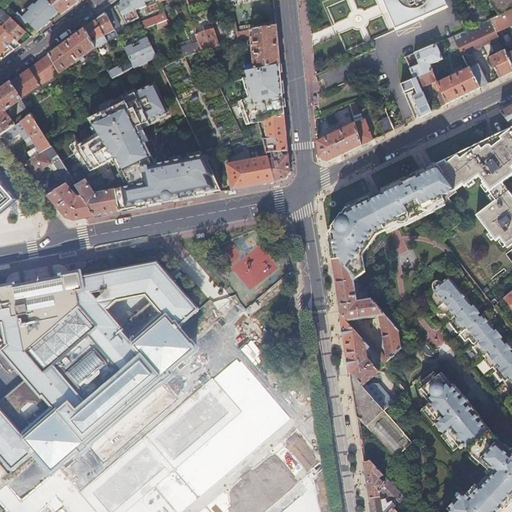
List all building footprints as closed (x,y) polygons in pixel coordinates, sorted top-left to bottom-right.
[(49,21),(58,12),(45,0),(39,0),(33,7),(31,4),(27,8),(29,11),(23,17),(17,12),(12,16),(24,27),(27,23),(37,33),(44,26),(45,27),(50,22),(49,21)] [(61,15),(76,4),(72,0),(45,0),(58,12),(61,15)] [(129,0),(122,0),(116,5),(126,25),(139,19),(136,12),(129,0)] [(129,0),(136,12),(159,2),(160,2),(158,0),(129,0)] [(451,3),(449,0),(382,0),(385,6),(395,28),(451,3)] [(487,0),(498,16),(507,12),(499,0),(487,0)] [(511,0),(499,0),(507,12),(511,10),(511,9),(511,8),(511,0)] [(105,13),(115,31),(121,28),(116,18),(111,8),(105,13)] [(25,32),(2,9),(0,11),(0,27),(13,39),(16,42),(25,32)] [(507,28),(511,25),(511,10),(507,12),(498,16),(491,19),(489,20),(492,24),(496,33),(507,28)] [(51,23),(61,15),(58,12),(49,21),(50,22),(51,23)] [(105,13),(95,20),(104,37),(106,41),(107,42),(117,36),(115,31),(105,13)] [(141,23),(144,29),(167,21),(165,15),(141,23)] [(95,20),(84,29),(91,40),(95,48),(106,41),(104,37),(95,20)] [(455,41),(492,24),(489,20),(466,30),(453,36),(451,36),(454,42),(455,41)] [(196,35),(198,42),(202,53),(219,47),(211,21),(208,22),(211,30),(196,35)] [(461,55),(466,53),(498,38),(496,33),(492,24),(455,41),(454,42),(456,46),(457,46),(461,55)] [(235,33),(237,39),(244,38),(244,37),(249,36),(250,44),(248,45),(248,48),(250,49),(251,49),(252,64),(243,65),(245,71),(253,69),(258,68),(279,64),(275,25),(259,29),(235,33)] [(0,53),(13,39),(0,27),(0,53)] [(511,45),(511,38),(507,28),(496,33),(498,38),(500,41),(502,47),(504,50),(511,45)] [(71,38),(48,56),(60,74),(60,75),(80,60),(82,63),(85,61),(83,58),(95,48),(91,40),(84,29),(71,38)] [(130,62),(133,67),(134,69),(146,63),(158,58),(147,35),(123,46),(130,62)] [(454,42),(451,36),(445,39),(450,49),(456,46),(454,42)] [(493,51),(502,47),(500,41),(490,45),(490,46),(489,47),(491,52),(493,51)] [(180,49),(184,58),(202,53),(198,42),(180,49)] [(436,43),(415,52),(406,56),(408,63),(418,59),(420,64),(410,68),(414,78),(417,77),(432,71),(432,70),(429,64),(442,58),(436,43)] [(504,76),(511,71),(511,67),(504,51),(504,50),(488,58),(498,78),(504,76)] [(488,84),(489,83),(478,62),(472,66),(466,53),(461,55),(468,68),(469,67),(479,88),(488,84)] [(27,71),(11,84),(21,99),(60,74),(48,56),(27,71)] [(120,68),(123,73),(133,67),(130,62),(120,68)] [(281,89),(279,64),(258,68),(260,92),(261,94),(281,89)] [(462,96),(479,88),(469,67),(468,68),(463,70),(461,66),(454,70),(456,73),(437,83),(446,104),(462,96)] [(109,73),(113,79),(123,73),(120,68),(109,73)] [(442,105),(446,104),(437,83),(432,71),(417,77),(421,87),(432,82),(442,105)] [(422,115),(431,111),(423,92),(421,87),(417,77),(414,78),(401,84),(404,92),(415,87),(418,95),(413,97),(421,116),(422,115)] [(247,78),(202,93),(206,105),(250,90),(247,78)] [(0,136),(0,137),(14,127),(30,115),(21,101),(22,101),(21,99),(11,84),(0,91),(0,136)] [(130,188),(116,191),(120,212),(129,210),(147,206),(162,203),(174,201),(187,199),(205,195),(214,193),(222,192),(205,156),(156,166),(138,128),(168,113),(154,84),(108,107),(110,110),(89,120),(98,134),(76,148),(91,172),(119,159),(121,163),(120,163),(130,185),(130,188)] [(426,91),(423,92),(431,111),(435,109),(431,97),(428,98),(426,91)] [(349,104),(350,104),(353,116),(359,114),(355,101),(349,104)] [(511,105),(509,107),(501,111),(511,125),(511,105)] [(19,135),(25,143),(27,141),(28,141),(31,138),(41,132),(30,115),(14,127),(0,137),(4,143),(9,140),(10,141),(19,135)] [(268,160),(274,181),(280,180),(286,179),(290,172),(284,115),(264,121),(265,132),(266,132),(266,137),(267,139),(264,139),(263,139),(264,144),(264,146),(266,154),(271,153),(272,159),(268,160)] [(388,117),(378,121),(383,134),(393,130),(388,117)] [(354,123),(361,145),(373,139),(365,119),(355,123),(354,123)] [(354,123),(317,141),(318,157),(327,162),(341,155),(361,145),(354,123)] [(437,164),(455,189),(462,183),(464,185),(478,174),(482,180),(481,181),(496,199),(476,214),(496,239),(500,236),(508,246),(511,242),(511,194),(502,181),(511,173),(511,126),(505,132),(506,134),(494,143),(491,140),(487,143),(486,142),(437,164)] [(257,127),(245,129),(246,135),(258,133),(257,127)] [(27,141),(25,143),(31,152),(27,155),(31,160),(33,159),(52,148),(47,141),(41,132),(31,138),(28,141),(27,141)] [(261,133),(242,137),(237,139),(239,150),(264,146),(264,144),(263,139),(261,133)] [(31,160),(27,163),(35,175),(53,164),(64,180),(61,181),(64,186),(67,185),(73,181),(70,176),(68,174),(67,172),(56,155),(52,148),(33,159),(31,160)] [(227,165),(232,190),(250,186),(274,181),(268,160),(268,158),(267,158),(227,165)] [(331,250),(333,260),(340,259),(357,279),(362,275),(358,254),(374,231),(383,227),(385,230),(401,222),(402,224),(433,209),(435,211),(452,203),(449,198),(457,191),(455,189),(437,164),(427,169),(397,184),(382,191),(384,195),(377,198),(371,201),(369,197),(350,207),(329,237),(331,250)] [(76,187),(82,197),(95,217),(104,215),(120,212),(116,191),(97,194),(87,180),(76,187)] [(1,181),(0,181),(0,185),(13,201),(0,212),(0,218),(19,201),(17,198),(1,181)] [(0,212),(13,201),(0,185),(0,212)] [(64,186),(48,197),(58,209),(66,218),(74,221),(83,219),(95,217),(82,197),(78,199),(76,195),(74,195),(67,185),(64,186)] [(340,259),(333,260),(338,294),(341,314),(346,321),(351,320),(378,316),(386,358),(387,362),(388,361),(402,348),(399,344),(399,342),(401,341),(400,337),(398,336),(397,334),(400,330),(373,299),(368,300),(358,302),(354,282),(357,279),(340,259)] [(253,262),(247,267),(240,260),(231,268),(251,289),(265,276),(253,262)] [(0,457),(2,460),(3,461),(12,472),(33,454),(50,474),(51,474),(52,474),(61,467),(61,466),(78,452),(81,455),(90,447),(92,445),(91,444),(161,385),(163,383),(163,384),(172,376),(169,373),(186,358),(187,358),(196,351),(195,350),(196,349),(196,348),(179,328),(199,311),(189,299),(171,279),(158,264),(81,278),(80,275),(79,275),(79,274),(62,278),(62,280),(38,285),(15,289),(14,287),(0,289),(0,457)] [(511,350),(499,335),(483,315),(481,316),(477,311),(453,281),(449,277),(446,279),(441,283),(440,283),(440,282),(439,282),(438,282),(437,282),(436,282),(435,283),(434,284),(434,285),(434,286),(434,287),(434,288),(435,288),(427,294),(426,295),(430,301),(435,306),(438,311),(440,313),(441,313),(441,314),(442,314),(443,314),(444,314),(445,314),(445,313),(446,313),(452,321),(450,322),(458,333),(460,331),(461,332),(460,333),(461,335),(466,341),(469,338),(475,345),(473,347),(481,357),(484,355),(486,358),(484,360),(491,369),(493,367),(496,371),(494,373),(501,382),(503,380),(510,388),(509,389),(509,390),(509,391),(508,391),(508,392),(508,393),(509,394),(509,395),(509,396),(510,396),(510,397),(511,397),(511,398),(506,402),(507,402),(509,406),(511,409),(511,350)] [(365,290),(357,279),(354,282),(358,302),(368,300),(368,295),(369,295),(369,294),(365,290)] [(346,321),(341,314),(343,323),(367,351),(371,348),(346,321)] [(351,320),(346,321),(371,348),(385,363),(387,362),(386,358),(351,320)] [(367,351),(343,323),(346,347),(350,375),(351,374),(362,386),(366,384),(380,371),(376,367),(371,361),(368,358),(367,351)] [(511,452),(497,439),(469,403),(463,396),(453,384),(452,385),(442,373),(438,376),(434,372),(421,383),(424,387),(420,390),(430,403),(425,407),(437,422),(436,423),(444,434),(446,433),(458,447),(463,444),(472,455),(488,469),(494,475),(481,488),(480,487),(470,498),(463,493),(448,509),(451,511),(501,511),(511,500),(511,452)] [(354,398),(357,417),(358,417),(396,457),(405,449),(412,442),(384,410),(362,386),(351,374),(350,375),(354,398)] [(362,386),(384,410),(393,402),(377,384),(371,384),(368,386),(366,384),(362,386)] [(437,422),(425,407),(421,410),(433,425),(436,423),(437,422)] [(457,449),(458,447),(446,433),(444,434),(442,436),(454,451),(457,449)] [(370,460),(364,461),(367,481),(369,498),(380,496),(379,494),(381,491),(384,485),(379,479),(383,475),(370,460)] [(371,509),(371,511),(388,511),(393,507),(404,497),(387,480),(384,485),(381,491),(390,501),(386,504),(385,499),(381,500),(380,496),(369,498),(371,509)]
